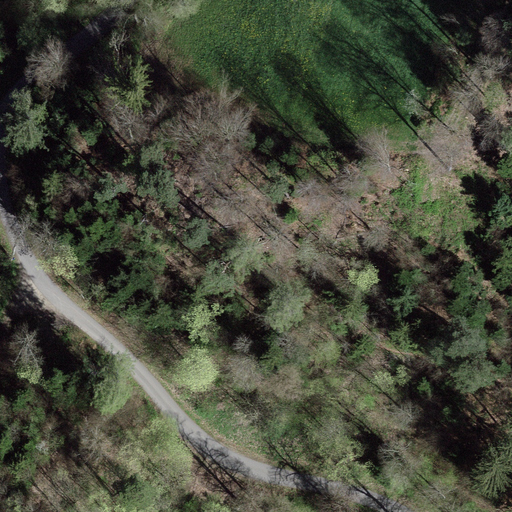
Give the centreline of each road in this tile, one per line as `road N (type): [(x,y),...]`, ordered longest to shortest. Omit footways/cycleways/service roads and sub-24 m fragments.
road 1 (unclassified): [(0,183),(43,282),(206,443),(264,472),(339,488),(398,511)]
road 2 (unclassified): [(123,0),(37,68),(0,126)]
